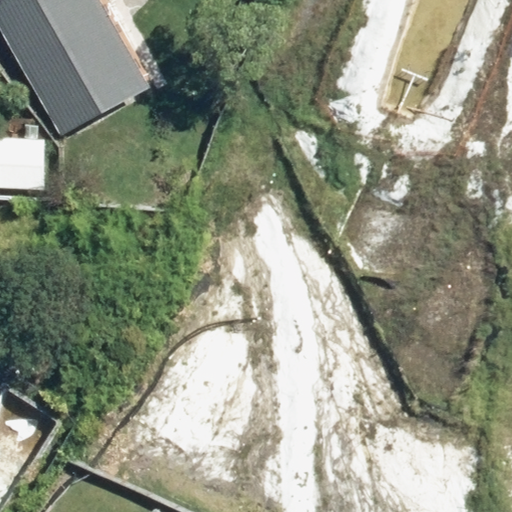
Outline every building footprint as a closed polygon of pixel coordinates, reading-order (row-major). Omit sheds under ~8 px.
[(2,0),(74,134),(175,81),(132,0),(2,0)] [(511,0),(356,0),(349,17),(388,34),(367,82),(480,132),(511,59),(511,0)] [(511,109),(491,162),(511,169),(511,109)] [(0,177),(61,184),(66,134),(0,127),(0,177)] [(511,396),(503,415),(511,419),(511,396)] [(511,511),(511,484),(485,471),(470,506),(482,511),(511,511)]
